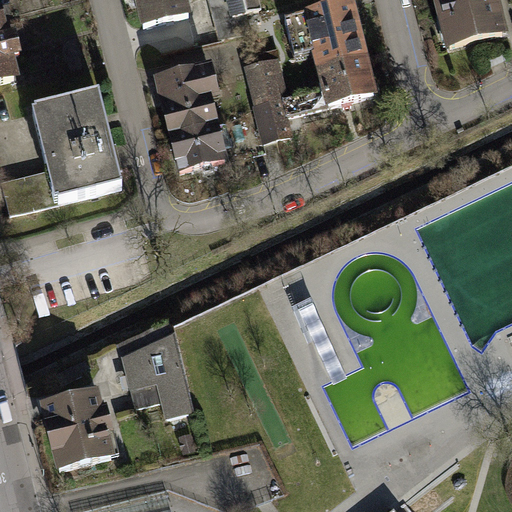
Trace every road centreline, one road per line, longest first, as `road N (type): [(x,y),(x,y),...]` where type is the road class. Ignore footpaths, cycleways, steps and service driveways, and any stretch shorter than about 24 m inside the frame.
road 1 (residential): [(107,0),(158,205),(178,221),(271,197),(426,128)]
road 2 (residential): [(395,0),(426,128)]
